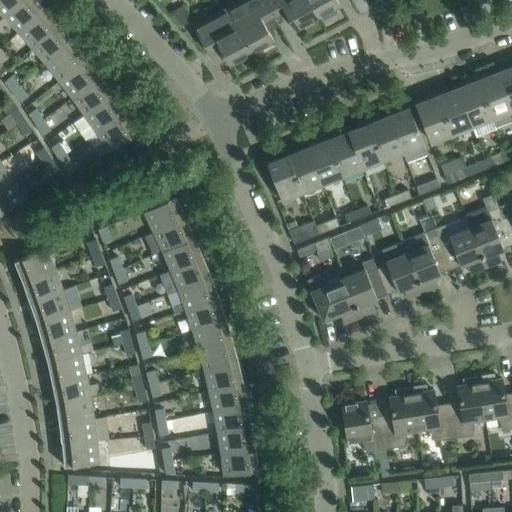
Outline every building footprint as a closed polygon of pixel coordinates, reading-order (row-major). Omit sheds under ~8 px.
[(0,0),(0,12),(4,16),(20,0),(0,0)] [(18,31),(44,7),(36,0),(20,0),(4,16),(18,31)] [(277,25),(278,25),(274,16),(265,0),(243,0),(227,9),(251,54),(274,41),(267,29),(276,24),(277,25)] [(317,18),(307,0),(265,0),(274,16),(284,10),(295,30),(317,18)] [(336,0),(307,0),(317,18),(340,6),(336,0)] [(32,47),(59,24),(44,7),(18,31),(32,47)] [(251,54),(227,9),(193,27),(207,52),(218,46),(229,66),(251,54)] [(46,63),(73,41),(59,24),(32,47),(46,63)] [(59,80),(87,58),(73,41),(46,63),(59,80)] [(72,97),(100,76),(87,58),(59,80),(72,97)] [(511,108),(511,65),(497,72),(511,109),(511,108)] [(497,72),(477,80),(491,117),(496,128),(511,121),(511,110),(511,109),(497,72)] [(4,81),(12,91),(19,86),(11,76),(4,81)] [(84,114),(113,94),(100,76),(72,97),(84,114)] [(491,117),(477,80),(457,87),(471,125),(476,136),(496,128),(491,117)] [(27,96),(19,86),(12,91),(20,101),(27,96)] [(471,125),(457,87),(436,95),(451,133),(471,125)] [(96,131),(125,112),(113,94),(84,114),(96,131)] [(451,133),(436,95),(416,104),(430,141),(451,133)] [(386,110),(402,151),(406,162),(427,154),(408,106),(398,110),(396,106),(386,110)] [(24,118),(17,107),(10,112),(17,123),(24,118)] [(43,119),(35,108),(28,113),(35,124),(43,119)] [(402,151),(386,110),(385,110),(387,115),(378,118),(376,113),(366,118),(382,159),(402,151)] [(138,131),(125,112),(96,131),(98,133),(108,150),(138,131)] [(31,129),(24,118),(17,123),(24,134),(31,129)] [(382,159),(366,118),(355,122),(357,127),(347,130),(362,167),(382,159)] [(50,130),(43,119),(35,124),(42,134),(50,130)] [(362,167),(347,130),(338,134),(336,129),(325,133),(342,175),(362,167)] [(342,175),(325,133),(314,138),(316,142),(307,146),(322,183),(342,175)] [(50,146),(58,157),(65,152),(58,142),(50,146)] [(322,183),(307,146),(298,150),(296,145),(285,149),(302,191),(322,183)] [(43,146),(36,151),(43,162),(50,157),(43,146)] [(302,191),(285,149),(274,153),(276,158),(266,162),(281,199),(302,191)] [(507,159),(504,151),(484,158),(487,167),(507,159)] [(72,163),(65,152),(58,157),(65,168),(72,163)] [(57,168),(50,157),(43,162),(50,173),(57,168)] [(487,167),(484,158),(464,166),(467,175),(487,167)] [(0,186),(12,180),(0,161),(0,186)] [(467,175),(464,166),(444,174),(447,182),(452,181),(467,175)] [(436,177),(415,185),(419,194),(439,186),(436,177)] [(14,183),(12,180),(0,186),(0,212),(23,200),(14,183)] [(407,189),(395,193),(399,202),(410,197),(407,189)] [(399,202),(395,193),(383,198),(387,206),(399,202)] [(143,211),(153,231),(184,215),(174,195),(143,211)] [(511,209),(511,210),(508,202),(498,206),(511,241),(511,209)] [(367,204),(355,209),(358,217),(370,213),(367,204)] [(502,247),(511,243),(511,241),(498,206),(487,210),(490,218),(469,226),(485,267),(501,260),(497,250),(503,248),(502,247)] [(358,217),(355,209),(343,214),(347,222),(358,217)] [(194,235),(184,215),(153,231),(162,250),(194,235)] [(428,215),(419,219),(424,231),(433,228),(428,215)] [(335,217),(315,225),(318,232),(338,224),(335,217)] [(377,217),(359,224),(362,234),(380,226),(377,217)] [(318,232),(315,225),(313,220),(288,230),(294,243),(318,232)] [(485,267),(469,226),(448,235),(444,223),(433,228),(449,268),(460,264),(460,265),(466,263),(470,273),(485,267)] [(106,225),(98,228),(102,240),(111,237),(106,225)] [(439,272),(449,268),(433,228),(424,231),(423,232),(427,243),(406,252),(422,292),(438,285),(434,275),(439,273),(439,272)] [(202,255),(194,235),(162,250),(170,269),(202,255)] [(316,250),(330,244),(327,236),(313,242),(316,250)] [(87,241),(91,254),(99,250),(95,238),(87,241)] [(22,280),(55,268),(53,262),(46,247),(13,260),(22,280)] [(104,263),(99,250),(91,254),(96,266),(104,263)] [(422,292),(406,252),(385,260),(386,264),(376,268),(386,294),(397,289),(397,290),(402,288),(406,298),(422,292)] [(109,258),(113,271),(122,268),(117,255),(109,258)] [(211,276),(202,255),(170,269),(178,289),(211,276)] [(376,298),(386,294),(376,268),(372,257),(361,261),(364,268),(343,276),(359,317),(374,310),(371,301),(376,298)] [(29,300),(62,289),(55,268),(22,280),(29,300)] [(126,280),(122,268),(113,271),(118,283),(126,280)] [(185,309),(218,297),(211,276),(178,289),(185,309)] [(359,317),(343,276),(322,285),(319,277),(308,282),(323,319),(333,314),(334,315),(339,313),(343,323),(359,317)] [(103,286),(108,298),(116,295),(112,283),(103,286)] [(69,310),(62,289),(29,300),(36,320),(69,310)] [(123,296),(127,308),(136,305),(131,293),(123,296)] [(121,307),(116,295),(108,298),(112,310),(121,307)] [(226,318),(218,297),(185,309),(192,329),(226,318)] [(140,317),(136,305),(127,308),(132,320),(140,317)] [(41,340),(75,331),(69,310),(36,320),(41,340)] [(232,339),(226,318),(192,329),(198,349),(232,339)] [(119,330),(123,342),(131,340),(128,328),(119,330)] [(136,333),(139,345),(147,343),(144,330),(136,333)] [(47,361),(81,353),(75,331),(41,340),(47,361)] [(238,360),(232,339),(198,349),(204,369),(238,360)] [(134,353),(131,340),(123,342),(126,355),(134,353)] [(151,356),(147,343),(139,345),(142,358),(151,356)] [(86,374),(81,353),(47,361),(51,381),(86,374)] [(243,382),(238,360),(204,369),(208,390),(243,382)] [(146,371),(149,384),(157,382),(154,369),(146,371)] [(478,381),(484,419),(496,417),(501,429),(511,427),(511,399),(505,401),(501,377),(494,378),(493,373),(480,375),(481,381),(478,381)] [(90,396),(86,374),(51,381),(55,402),(90,396)] [(131,376),(135,388),(143,386),(140,374),(131,376)] [(478,381),(476,381),(475,376),(462,378),(463,383),(456,385),(460,408),(448,410),(453,437),(472,434),(473,420),(484,419),(478,381)] [(161,394),(157,382),(149,384),(152,396),(161,394)] [(248,403),(243,382),(208,390),(213,410),(248,403)] [(437,412),(433,388),(426,390),(425,384),(412,386),(413,392),(411,392),(416,430),(428,428),(433,440),(453,437),(448,410),(437,412)] [(146,399),(143,386),(135,388),(138,401),(146,399)] [(416,430),(411,392),(409,392),(408,387),(395,389),(396,394),(388,396),(392,419),(381,421),(385,448),(404,445),(405,432),(416,430)] [(93,418),(90,396),(55,402),(58,423),(93,418)] [(381,421),(380,421),(369,423),(365,400),(341,404),(347,441),(360,439),(366,452),(373,450),(375,460),(387,458),(385,448),(381,421)] [(251,425),(248,403),(213,410),(217,431),(251,425)] [(154,409),(156,422),(165,420),(163,407),(154,409)] [(105,416),(93,418),(58,423),(61,444),(96,440),(108,438),(105,416)] [(167,433),(165,420),(156,422),(159,435),(167,433)] [(142,423),(144,435),(152,434),(150,421),(142,423)] [(255,447),(251,425),(217,431),(220,452),(255,447)] [(155,447),(152,434),(144,435),(146,448),(155,447)] [(98,463),(96,440),(61,444),(63,465),(98,463)] [(170,446),(161,448),(163,461),(172,459),(170,446)] [(258,470),(255,447),(220,452),(223,474),(258,470)] [(174,472),(172,459),(163,461),(165,473),(174,472)] [(502,469),(489,471),(490,480),(502,478),(502,469)] [(490,480),(489,471),(468,473),(469,482),(490,480)] [(89,484),(89,475),(77,475),(67,474),(67,483),(76,483),(89,484)] [(102,485),(102,476),(89,475),(89,484),(102,485)] [(452,475),(438,476),(439,486),(453,485),(452,475)] [(439,486),(438,476),(423,478),(424,488),(439,486)] [(133,486),(133,478),(119,477),(119,486),(133,486)] [(133,478),(133,486),(132,495),(144,495),(145,487),(145,478),(133,478)] [(173,488),(174,480),(161,479),(160,488),(173,488)] [(409,479),(395,481),(396,491),(410,489),(409,479)] [(204,490),(205,481),(192,481),(191,489),(204,490)] [(218,482),(205,481),(204,490),(217,491),(218,482)] [(396,491),(395,481),(380,482),(381,492),(396,491)] [(247,492),(248,484),(235,483),(234,492),(247,492)] [(350,486),(352,500),(374,498),(372,483),(350,486)] [(261,484),(248,484),(247,492),(260,493),(261,484)]
